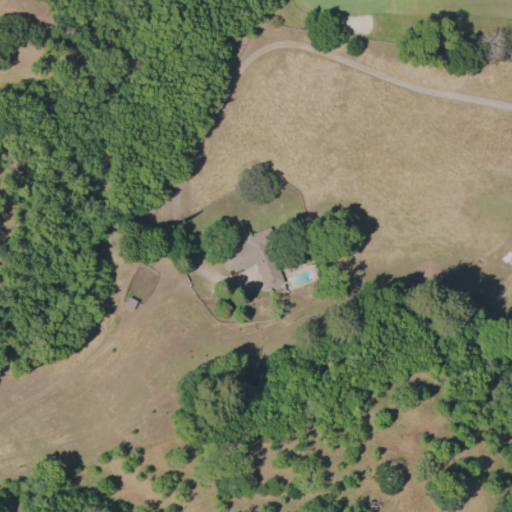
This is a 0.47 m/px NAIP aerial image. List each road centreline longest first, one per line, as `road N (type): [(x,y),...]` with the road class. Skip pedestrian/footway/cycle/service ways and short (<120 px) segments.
road 1 (track): [(511,109),(281,43),(262,48),(222,98),(167,205)]
road 2 (track): [(167,205),(128,274),(126,326),(0,419)]
